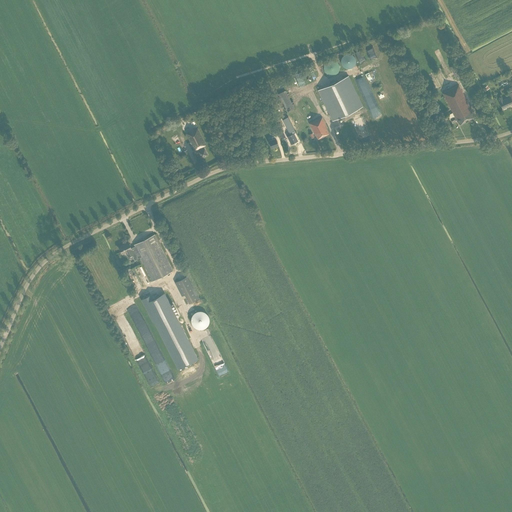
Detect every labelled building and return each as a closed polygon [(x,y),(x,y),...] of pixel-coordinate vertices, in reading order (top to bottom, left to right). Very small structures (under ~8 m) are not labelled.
[(341,59),(341,60),(341,61),(341,62),(341,63),(342,64),(343,65),(344,66),(345,67),(346,67),(347,68),(348,68),(349,68),(350,68),(351,67),(352,67),(353,66),(354,65),(355,64),(355,63),(356,62),(356,61),(356,60),(356,58),(355,57),(355,56),(354,55),(353,55),(352,54),(351,53),(350,53),(349,53),(348,53),(346,53),(345,54),(344,54),(343,55),(342,56),(342,57),(341,58),(341,59)] [(324,66),(324,68),(324,69),(324,70),(324,71),(325,72),(326,73),(327,74),(328,75),(329,75),(330,75),(331,75),(333,75),(334,75),(335,75),(336,74),(337,73),(338,72),(339,71),(339,70),(340,69),(340,68),(340,67),(339,65),(339,64),(339,63),(338,62),(337,61),(336,61),(335,60),(334,60),(332,59),(331,59),(330,59),(329,60),(328,60),(327,61),(326,62),(325,63),(324,64),(324,65),(324,66)] [(463,74),(457,63),(450,66),(456,78),(463,74)] [(348,76),(319,90),(333,120),(362,107),(348,76)] [(460,124),(475,116),(458,85),(442,93),(453,113),(449,115),(453,122),(456,120),(457,122),(458,121),(460,124)] [(511,101),(511,100),(511,99),(511,93),(509,94),(510,97),(503,100),(502,97),(499,98),(500,101),(499,102),(502,109),(511,105),(511,101)] [(300,130),(305,128),(298,115),(293,117),(300,130)] [(318,139),(329,134),(326,128),(327,128),(322,117),(309,123),(315,136),(316,135),(318,139)] [(291,131),(295,129),(292,123),(289,125),(289,126),(287,127),(287,129),(281,132),(282,135),(285,134),(287,136),(291,144),(298,140),(294,133),(292,134),(291,131)] [(190,132),(186,124),(182,126),(194,150),(197,149),(202,158),(208,155),(204,146),(206,144),(198,128),(190,132)] [(272,148),(278,145),(275,136),(271,137),(272,140),(269,141),(272,148)] [(173,270),(155,234),(134,244),(135,246),(131,248),(129,242),(119,247),(122,254),(126,252),(128,256),(134,253),(137,259),(140,257),(152,281),(173,270)] [(185,294),(189,303),(199,297),(188,275),(178,280),(175,282),(182,296),(185,294)] [(150,295),(142,300),(153,321),(154,320),(178,368),(197,358),(164,293),(152,300),(150,295)] [(194,326),(195,327),(197,328),(198,328),(199,328),(201,328),(202,328),(203,328),(205,327),(206,326),(207,325),(208,324),(208,323),(209,322),(209,320),(209,319),(209,318),(209,316),(208,315),(207,314),(206,313),(205,312),(204,311),(203,311),(201,310),(200,310),(199,310),(197,311),(196,311),(195,312),(194,313),(193,314),(192,315),(192,316),(191,318),(191,319),(191,320),(191,322),(192,323),(192,324),(193,325),(194,326)]
